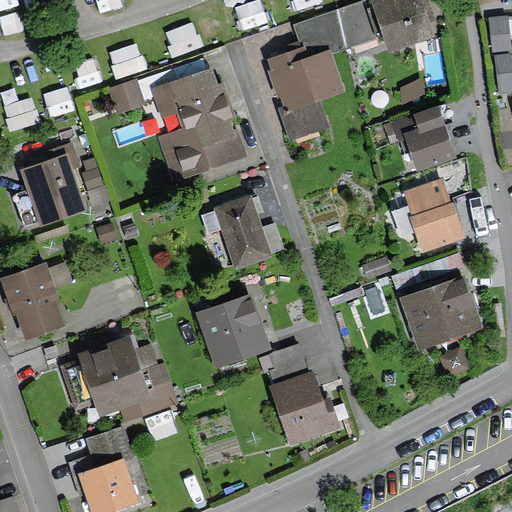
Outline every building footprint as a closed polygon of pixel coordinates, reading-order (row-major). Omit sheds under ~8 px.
[(367,9),(364,1),(338,10),(346,46),(388,33),(392,46),(427,34),(420,15),(430,12),(425,0),(384,0),(383,0),(368,0),(371,8),(367,9)] [(340,90),(327,53),(346,46),(338,10),(298,24),(307,48),(272,60),(276,71),(272,72),(280,94),(283,93),(288,108),(282,110),(290,131),(315,122),(317,128),(325,125),(316,99),(340,90)] [(511,18),(511,16),(487,19),(492,53),(511,50),(511,18)] [(267,28),(243,34),(250,60),(274,53),(267,28)] [(241,151),(233,129),(228,131),(223,117),(229,115),(221,92),(215,94),(208,75),(179,85),(174,69),(133,83),(140,100),(170,90),(172,95),(158,99),(164,114),(181,108),(188,129),(162,138),(175,175),(241,151)] [(410,136),(439,126),(444,124),(437,106),(392,122),(399,140),(410,136)] [(420,165),(449,155),(439,126),(410,136),(420,165)] [(36,203),(75,190),(67,170),(76,167),(68,145),(48,152),(52,164),(26,173),(36,203)] [(459,235),(454,219),(459,217),(455,204),(449,206),(444,192),(432,196),(429,186),(410,192),(421,224),(417,225),(425,247),(459,235)] [(257,197),(205,215),(211,231),(221,227),(227,245),(231,244),(237,264),(282,248),(274,223),(262,228),(256,212),(261,210),(257,197)] [(364,265),(368,278),(390,270),(385,258),(364,265)] [(20,307),(29,334),(58,324),(49,297),(52,296),(40,261),(20,267),(24,277),(7,283),(16,309),(20,307)] [(407,301),(421,341),(475,322),(461,282),(447,287),(444,279),(418,288),(421,296),(407,301)] [(206,317),(220,357),(260,343),(247,303),(206,317)] [(122,398),(129,420),(178,403),(166,367),(157,370),(148,346),(127,353),(124,344),(88,356),(89,359),(64,367),(77,406),(94,400),(92,395),(100,392),(104,404),(122,398)] [(298,344),(270,354),(275,369),(303,359),(298,344)] [(328,406),(321,409),(303,359),(275,369),(270,370),(293,439),(334,424),(328,406)] [(81,474),(94,511),(100,511),(135,500),(122,460),(132,457),(122,428),(89,439),(94,454),(69,462),(73,477),(81,474)] [(0,511),(18,511),(13,496),(0,500),(0,511)]
